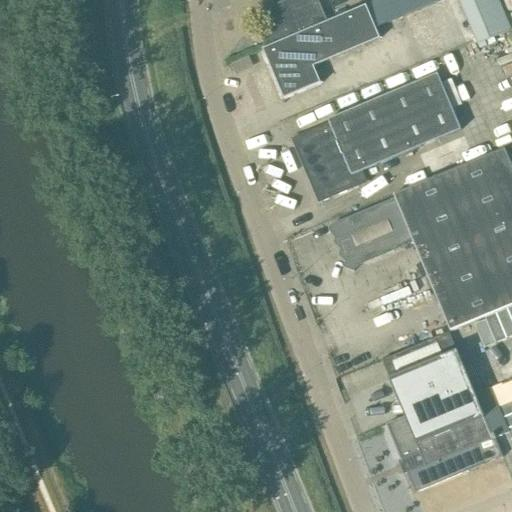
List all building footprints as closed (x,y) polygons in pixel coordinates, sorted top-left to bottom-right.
[(318,0),(287,0),(268,8),(263,48),(327,21),(318,0)] [(382,0),(367,7),(328,22),(327,21),(263,48),(263,49),(284,100),(321,84),(314,68),(381,40),(376,28),(443,0),(382,0)] [(511,29),(511,27),(500,0),(458,0),(477,44),(511,29)] [(311,174),(455,114),(438,74),(329,120),(330,124),(292,140),(306,172),(310,170),(311,174)] [(455,114),(311,174),(313,177),(309,179),(319,204),(359,187),(355,175),(462,130),(455,114)] [(511,165),(505,149),(394,195),(396,199),(331,226),(330,231),(337,238),(335,243),(342,251),(340,255),(348,265),(347,268),(355,272),(357,267),(414,243),(451,332),(511,306),(511,165)] [(356,325),(399,305),(395,295),(351,314),(356,325)] [(511,316),(509,309),(498,314),(509,340),(511,338),(511,316)] [(498,314),(487,318),(498,344),(509,340),(498,314)] [(487,318),(476,323),(487,349),(498,344),(487,318)] [(392,362),(396,371),(439,353),(435,344),(392,362)] [(406,417),(387,424),(402,460),(407,459),(412,471),(408,473),(416,494),(504,457),(496,439),(509,433),(508,430),(508,429),(503,419),(503,418),(499,408),(499,407),(497,405),(483,411),(458,351),(390,379),(406,417)] [(511,380),(491,389),(497,405),(499,407),(511,401),(511,380)] [(511,401),(499,407),(499,408),(503,418),(511,414),(511,401)] [(511,414),(503,418),(503,419),(508,429),(511,427),(511,414)]
